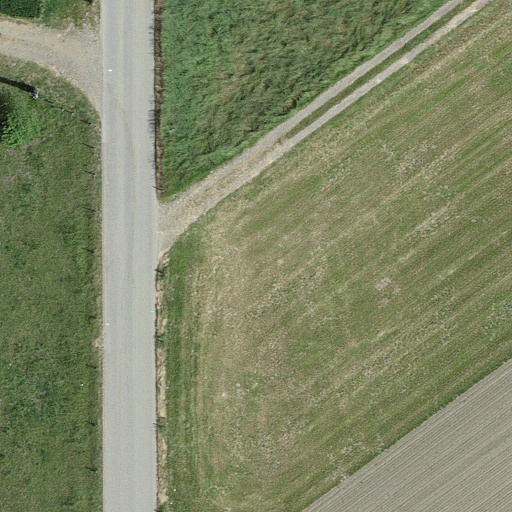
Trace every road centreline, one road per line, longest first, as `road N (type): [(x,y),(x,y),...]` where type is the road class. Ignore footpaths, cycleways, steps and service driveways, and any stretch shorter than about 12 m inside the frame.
road 1 (tertiary): [(125,511),(128,0)]
road 2 (track): [(127,254),(473,0)]
road 3 (track): [(0,40),(128,51)]
